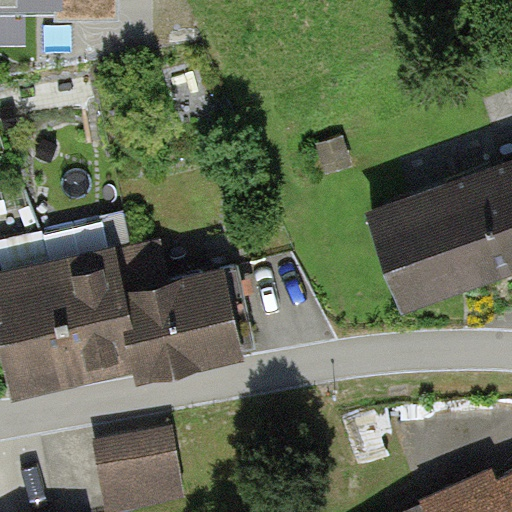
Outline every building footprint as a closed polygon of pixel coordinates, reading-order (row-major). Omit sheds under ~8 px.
[(56,0),(56,12),(119,12),(118,0),(56,0)] [(511,162),(373,214),(403,296),(511,255),(511,162)] [(0,248),(6,273),(0,274),(0,311),(16,382),(139,354),(142,370),(256,344),(237,265),(144,286),(126,210),(0,238),(0,248)] [(172,425),(100,438),(108,477),(133,472),(137,497),(184,488),(172,425)] [(511,511),(511,474),(500,480),(496,471),(403,511),(511,511)]
